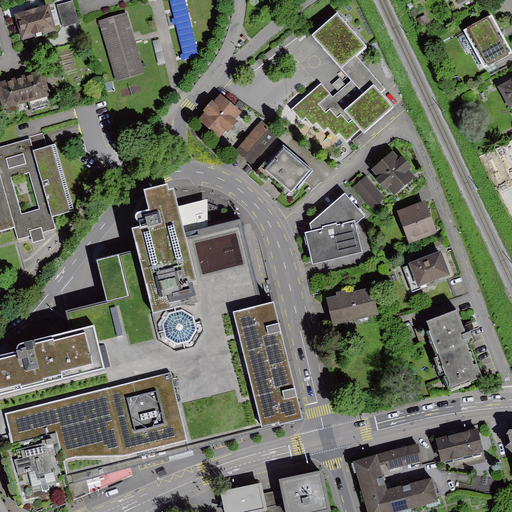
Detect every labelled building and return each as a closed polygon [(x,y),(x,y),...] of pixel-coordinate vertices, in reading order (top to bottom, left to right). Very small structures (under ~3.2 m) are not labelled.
[(73,1),(57,5),(63,27),(79,23),(73,1)] [(23,41),(57,31),(49,6),(16,15),(23,41)] [(367,47),(337,13),(311,36),(350,81),(332,96),(322,84),(292,110),(301,121),(305,118),(313,127),(316,124),(324,133),(328,130),(335,137),(339,133),(347,142),(360,131),(363,134),(393,108),(380,93),(385,90),(356,57),(367,47)] [(144,73),(127,14),(99,22),(116,81),(144,73)] [(425,15),(417,18),(421,25),(428,22),(425,15)] [(492,16),(464,31),(484,69),(496,62),(511,54),(502,34),(492,16)] [(297,39),(293,33),(281,42),(286,48),(297,39)] [(276,46),(264,55),(269,61),(280,52),(276,46)] [(260,59),(248,68),(252,74),(264,65),(260,59)] [(496,62),(484,69),(489,77),(501,70),(498,66),(496,62)] [(44,70),(22,76),(30,102),(47,97),(51,96),(44,70)] [(30,102),(22,76),(0,82),(0,98),(3,110),(30,102)] [(511,79),(498,87),(510,110),(511,108),(511,79)] [(243,113),(221,94),(214,102),(212,101),(203,111),(204,113),(198,121),(218,139),(225,131),(229,134),(239,123),(236,121),(243,113)] [(47,97),(30,102),(32,110),(49,105),(47,97)] [(262,122),(236,152),(244,158),(270,129),(262,122)] [(278,136),(270,129),(244,158),(252,165),(278,136)] [(30,141),(0,148),(0,232),(15,229),(18,241),(30,237),(32,244),(40,242),(46,241),(43,233),(55,229),(52,217),(69,212),(52,148),(33,153),(30,141)] [(313,172),(284,148),(264,172),(292,196),(313,172)] [(402,157),(399,159),(393,152),(372,171),(378,178),(375,180),(385,191),(387,189),(394,197),(416,178),(409,171),(412,168),(402,157)] [(366,176),(354,187),(373,209),(385,198),(366,176)] [(15,350),(0,353),(0,456),(15,505),(30,511),(47,511),(74,502),(70,484),(88,480),(183,454),(299,423),(271,300),(257,303),(242,217),(208,226),(182,232),(174,207),(167,184),(143,191),(147,208),(134,212),(138,227),(130,228),(135,250),(94,260),(103,300),(88,304),(64,310),(66,320),(68,330),(28,340),(18,343),(15,350)] [(310,225),(312,232),(306,233),(313,265),(363,254),(356,226),(366,218),(345,194),(310,225)] [(207,198),(174,207),(182,232),(208,226),(207,198)] [(438,233),(425,201),(397,212),(410,244),(438,233)] [(426,285),(451,276),(442,251),(402,266),(412,292),(427,287),(426,285)] [(372,288),(346,294),(346,291),(336,293),(337,296),(326,299),(332,326),(378,316),(372,288)] [(457,312),(427,323),(447,378),(445,379),(450,393),(470,385),(470,383),(482,379),(469,345),(470,339),(472,339),(470,333),(466,335),(457,312)] [(478,430),(437,440),(442,463),(484,453),(478,430)] [(418,445),(377,456),(381,472),(422,462),(418,445)] [(392,511),(387,492),(381,472),(377,456),(354,462),(367,511),(392,511)] [(330,511),(322,473),(279,482),(281,490),(285,511),(330,511)] [(432,480),(387,492),(392,511),(405,511),(438,503),(432,480)] [(262,494),(261,485),(221,494),(225,511),(262,511),(266,511),(262,494)] [(285,511),(281,490),(262,494),(266,511),(265,511),(285,511)]
